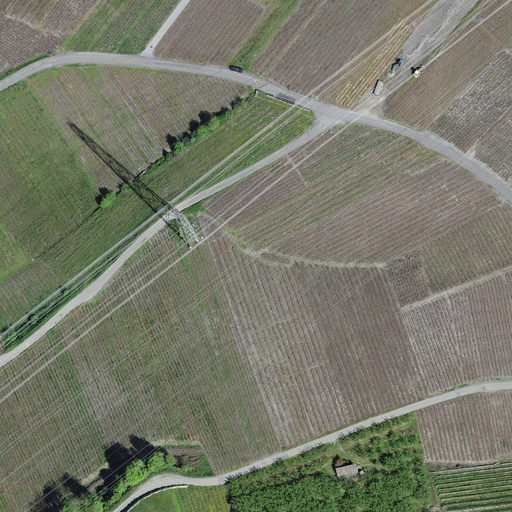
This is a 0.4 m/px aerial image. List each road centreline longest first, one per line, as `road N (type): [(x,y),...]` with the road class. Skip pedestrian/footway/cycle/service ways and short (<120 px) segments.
road 1 (unclassified): [(0,362),(172,214),(302,140),(336,111)]
road 2 (unclassified): [(511,384),(398,411),(212,483),(161,483),(119,511)]
road 3 (unclassified): [(0,86),(55,60),(105,59),(202,69),(336,111)]
road 4 (unclassified): [(336,111),(425,140),(511,197)]
